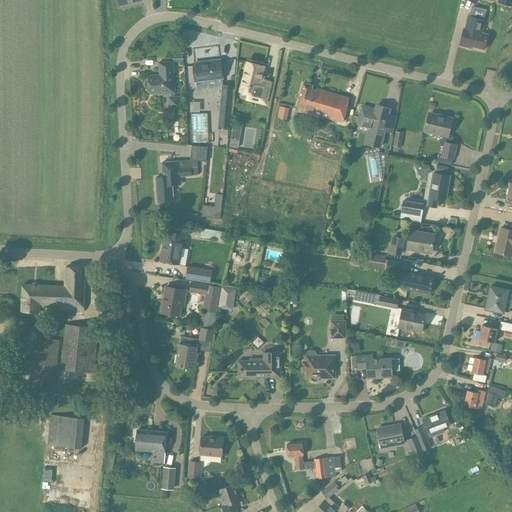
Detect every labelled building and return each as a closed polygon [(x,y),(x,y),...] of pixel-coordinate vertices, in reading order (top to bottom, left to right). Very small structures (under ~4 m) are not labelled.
[(486,19),(468,15),(465,29),(464,28),(460,45),(468,47),(468,45),(484,49),(488,34),(483,33),(486,19)] [(183,61),(183,53),(173,53),(173,61),(183,61)] [(220,60),(208,62),(208,63),(195,65),(194,63),(197,89),(223,86),(222,78),(223,78),(220,60)] [(175,93),(174,62),(159,62),(159,77),(149,77),(150,92),(171,91),(171,97),(169,97),(170,107),(179,106),(179,97),(175,97),(175,93)] [(264,66),(248,62),(240,91),(249,93),(247,99),(266,104),(271,83),(261,80),(264,66)] [(313,85),(303,82),(296,109),(342,122),(349,98),(312,87),(313,85)] [(230,127),(231,104),(233,86),(223,85),(221,108),(220,126),(230,127)] [(390,108),(377,105),(376,110),(362,106),(360,117),(358,123),(358,124),(371,127),(367,144),(369,144),(369,147),(374,149),(375,146),(380,147),(390,108)] [(429,115),(425,131),(448,137),(453,118),(441,115),(441,117),(429,115)] [(221,137),(230,137),(230,129),(221,128),(221,137)] [(403,133),(396,132),(394,146),(401,147),(403,133)] [(230,146),(238,148),(239,140),(231,138),(230,146)] [(453,158),(457,145),(446,142),(443,156),(439,155),(437,162),(451,165),(453,158)] [(208,147),(192,145),(191,160),(206,162),(208,147)] [(377,154),(382,162),(386,163),(388,154),(378,151),(377,154)] [(377,152),(365,154),(369,178),(381,176),(377,152)] [(180,168),(179,161),(162,162),(163,177),(156,178),(156,186),(158,186),(159,193),(157,193),(157,202),(174,201),(173,185),(181,185),(181,177),(198,176),(198,167),(180,168)] [(450,176),(434,173),(428,207),(436,208),(438,199),(446,200),(450,176)] [(424,204),(403,201),(400,218),(421,221),(424,204)] [(217,203),(206,203),(206,220),(216,220),(217,203)] [(227,232),(202,228),(200,237),(225,241),(227,232)] [(511,230),(501,228),(496,252),(511,255),(511,230)] [(187,233),(166,229),(161,261),(186,265),(187,258),(181,257),(182,247),(184,247),(187,233)] [(434,234),(411,230),(408,249),(419,251),(419,249),(432,251),(434,234)] [(404,238),(392,236),(389,253),(401,255),(404,238)] [(269,247),(265,257),(281,263),(285,253),(269,247)] [(386,257),(355,252),(353,265),(384,270),(386,257)] [(406,264),(388,260),(386,269),(404,273),(406,264)] [(84,311),(86,266),(66,267),(65,286),(23,284),(22,312),(23,312),(23,314),(31,314),(31,312),(41,313),(41,310),(84,311)] [(186,279),(210,283),(212,270),(188,266),(186,279)] [(433,278),(406,272),(403,288),(430,293),(433,278)] [(202,316),(200,326),(214,329),(221,286),(237,289),(221,286),(221,287),(208,285),(207,286),(191,283),(190,292),(206,295),(202,310),(205,311),(204,317),(202,316)] [(221,286),(214,329),(212,341),(212,342),(219,308),(232,311),(237,289),(221,286)] [(509,290),(491,286),(486,308),(504,312),(509,290)] [(186,290),(166,287),(164,296),(165,296),(164,302),(163,302),(162,312),(178,315),(181,299),(185,300),(186,290)] [(356,291),(346,289),(346,295),(354,297),(354,299),(397,308),(399,300),(356,291)] [(411,310),(403,308),(399,328),(422,332),(425,315),(410,312),(411,310)] [(346,338),(346,320),(331,320),(332,338),(346,338)] [(57,324),(35,321),(33,332),(55,335),(57,324)] [(511,324),(501,322),(499,329),(506,330),(504,336),(511,338),(511,324)] [(98,328),(65,325),(62,370),(94,372),(98,328)] [(499,329),(482,325),(479,339),(495,343),(499,329)] [(212,341),(214,329),(200,326),(198,339),(212,341)] [(61,341),(35,338),(29,387),(55,390),(61,341)] [(395,347),(404,348),(406,342),(396,340),(395,347)] [(491,351),(499,352),(501,345),(493,343),(491,351)] [(197,347),(180,344),(176,366),(187,367),(187,369),(195,370),(195,368),(195,365),(198,365),(198,362),(196,362),(198,353),(196,352),(197,347)] [(315,351),(313,350),(312,350),(310,351),(309,351),(308,352),(307,353),(306,353),(306,355),(306,360),(303,361),(303,371),(307,371),(307,378),(311,378),(311,379),(312,380),(313,381),(314,381),(315,381),(316,381),(317,381),(318,381),(318,380),(319,380),(319,379),(320,379),(320,378),(335,378),(335,355),(317,355),(316,352),(315,351)] [(281,378),(280,352),(263,352),(264,360),(257,360),(257,358),(249,359),(249,361),(238,361),(238,368),(238,378),(244,378),(244,379),(258,378),(258,377),(264,376),(264,378),(281,378)] [(497,354),(495,360),(505,362),(506,356),(497,354)] [(373,359),(373,355),(358,356),(351,356),(352,368),(359,368),(368,367),(368,378),(392,377),(392,371),(400,371),(399,359),(392,359),(391,358),(373,359)] [(490,358),(484,357),(484,359),(475,357),(472,372),(482,374),(483,371),(487,372),(490,358)] [(485,404),(494,406),(497,399),(497,397),(503,398),(505,391),(499,390),(500,389),(489,386),(487,392),(487,393),(488,393),(485,404)] [(481,409),(485,392),(477,390),(477,392),(468,390),(465,405),(481,409)] [(423,419),(430,438),(444,433),(443,428),(450,425),(445,410),(423,419)] [(85,419),(50,415),(47,445),(82,448),(85,419)] [(405,443),(401,424),(392,425),(392,428),(378,431),(381,448),(405,443)] [(431,448),(422,426),(414,430),(417,436),(418,435),(424,451),(431,448)] [(167,432),(138,429),(136,449),(154,451),(153,462),(165,463),(167,432)] [(413,455),(424,451),(418,435),(417,436),(407,440),(413,455)] [(216,438),(202,436),(201,454),(222,456),(224,440),(222,439),(222,437),(216,436),(216,438)] [(304,455),(303,443),(287,444),(288,456),(293,456),(293,458),(296,458),(296,470),(315,468),(316,478),(334,477),(333,467),(338,466),(337,456),(314,459),(314,461),(303,462),(302,455),(304,455)] [(56,481),(57,466),(63,467),(63,460),(45,459),(44,481),(56,481)] [(201,462),(191,461),(189,477),(185,477),(185,480),(198,482),(199,478),(201,462)] [(175,468),(163,467),(162,488),(174,489),(175,468)] [(371,478),(369,473),(363,476),(366,485),(372,483),(372,482),(376,481),(374,477),(371,478)] [(342,486),(338,480),(335,482),(322,492),(327,499),(340,488),(342,486)] [(237,494),(234,485),(218,490),(224,506),(222,507),(223,511),(237,511),(234,503),(243,500),(240,493),(237,494)] [(343,503),(339,507),(332,501),(329,504),(325,500),(314,511),(345,511),(349,508),(343,503)] [(420,511),(416,503),(408,507),(409,511),(420,511)]
